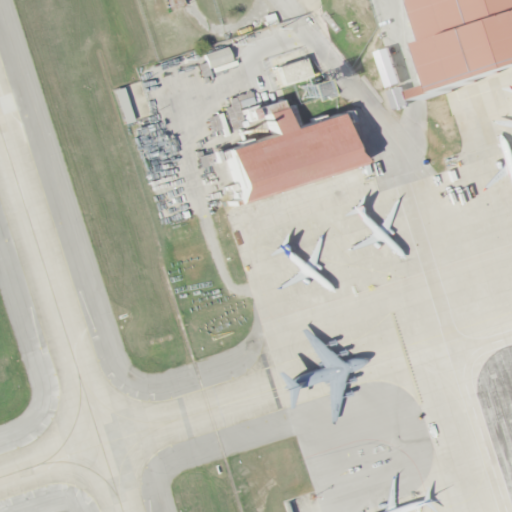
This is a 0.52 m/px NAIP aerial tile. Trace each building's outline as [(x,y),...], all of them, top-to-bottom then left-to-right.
[(511,0),(418,0),(445,83),(420,92),(425,105),(443,98),(511,76),(511,0)] [(207,69),(209,75),(201,78),(196,66),(205,63),(202,55),(225,47),(230,61),(207,69)] [(275,67),(303,59),(309,78),(281,86),(275,67)] [(112,91),(121,88),(132,122),(123,125),(112,91)] [(222,152),(267,134),(260,114),(281,107),(289,128),(346,109),(353,125),(341,128),(348,149),(358,159),(361,166),(234,206),(232,200),(235,190),(222,152)]
